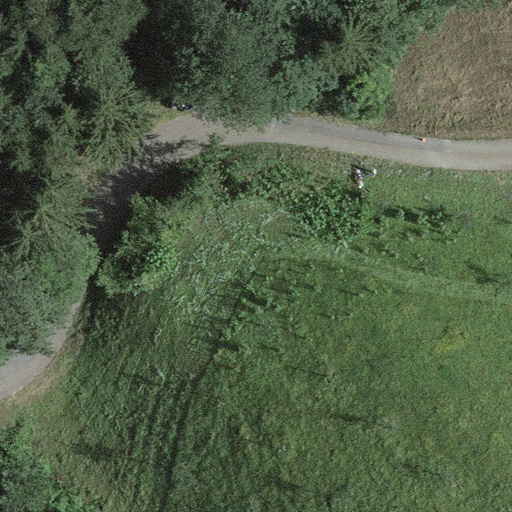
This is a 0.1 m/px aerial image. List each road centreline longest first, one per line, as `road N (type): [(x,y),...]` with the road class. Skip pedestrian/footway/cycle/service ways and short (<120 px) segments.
road 1 (track): [(88,254),(139,163),(197,135),(248,128),(427,153),(511,154)]
road 2 (track): [(0,371),(53,324),(88,254)]
